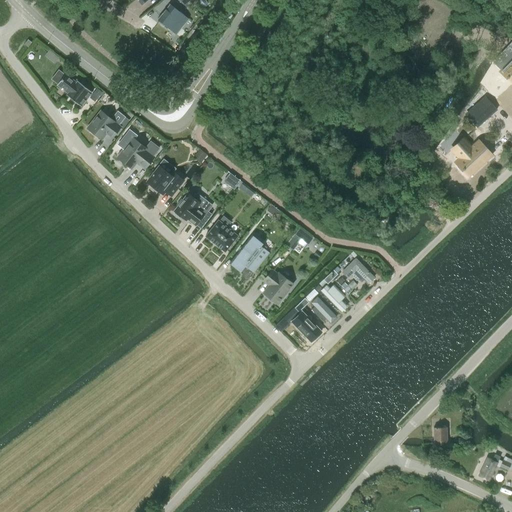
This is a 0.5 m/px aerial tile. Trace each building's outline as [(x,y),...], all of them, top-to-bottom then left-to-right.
[(176,35),(189,19),(170,4),(158,20),(176,35)] [(59,58),(49,50),(44,56),(54,64),(59,58)] [(511,62),(502,73),(511,82),(511,62)] [(65,74),(57,85),(68,93),(66,95),(81,106),(92,92),(77,81),(76,83),(65,74)] [(95,101),(102,93),(97,89),(90,98),(95,101)] [(466,115),(477,128),(497,110),(486,98),(466,115)] [(95,134),(101,139),(106,132),(112,137),(119,128),(118,126),(125,117),(117,111),(110,120),(101,112),(88,129),(89,130),(90,131),(93,134),(95,134)] [(456,159),(469,172),(491,152),(479,139),(471,146),(463,137),(452,146),(460,155),(456,159)] [(123,148),(117,155),(119,157),(118,158),(131,168),(136,161),(145,168),(153,158),(159,149),(150,142),(145,148),(133,139),(124,150),(123,148)] [(207,155),(200,150),(196,154),(203,160),(207,155)] [(428,171),(435,162),(430,158),(423,167),(428,171)] [(172,172),(170,175),(159,166),(147,182),(152,187),(151,189),(156,193),(158,191),(163,194),(165,191),(171,196),(183,180),(172,172)] [(234,189),(240,181),(229,173),(230,173),(224,181),(234,189)] [(242,183),(238,188),(244,193),(248,188),(242,183)] [(180,218),(181,216),(186,220),(187,219),(195,225),(201,218),(202,218),(210,208),(205,204),(204,206),(188,194),(186,196),(185,196),(184,198),(182,201),(181,200),(177,205),(178,206),(174,211),(175,212),(174,213),(180,218)] [(278,211),(271,205),(266,211),(274,217),(278,211)] [(218,220),(205,237),(225,252),(238,236),(226,227),(230,222),(223,217),(219,222),(218,220)] [(299,228),(295,234),(307,244),(312,238),(299,228)] [(262,243),(251,235),(229,263),(240,272),(244,266),(253,273),(269,253),(260,246),(262,243)] [(340,269),(346,263),(344,260),(337,267),(340,269)] [(277,275),(272,270),(263,281),(269,286),(263,293),(277,304),(293,284),(278,273),(277,275)] [(329,275),(333,279),(338,274),(334,270),(329,275)] [(324,280),(328,284),(333,279),(329,275),(324,280)] [(318,296),(310,303),(331,326),(339,318),(318,296)] [(305,298),(300,303),(304,307),(309,302),(305,298)] [(304,307),(300,303),(295,308),(299,312),(304,307)] [(286,317),(285,317),(291,323),(300,313),(299,312),(295,308),(286,317)] [(300,339),(304,335),(296,329),(293,333),(300,339)] [(434,445),(447,445),(447,428),(433,428),(434,445)] [(486,457),(478,476),(488,481),(498,461),(503,463),(501,467),(509,471),(511,472),(511,461),(505,458),(504,461),(504,459),(503,458),(501,462),(498,460),(499,457),(494,454),(492,460),(486,457)]
